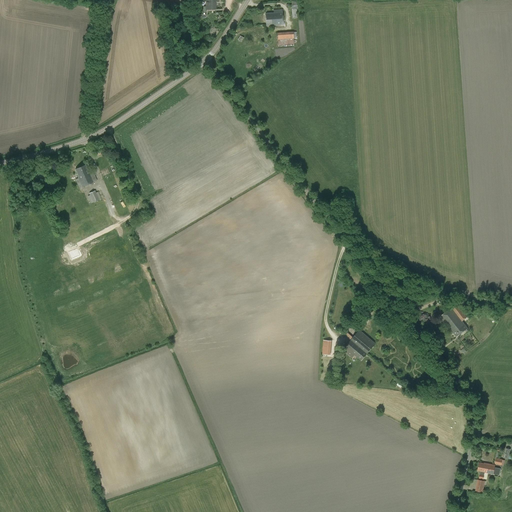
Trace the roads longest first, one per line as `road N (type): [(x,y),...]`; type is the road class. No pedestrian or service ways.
road 1 (unclassified): [(455,511),(472,418),(464,387),(204,60)]
road 2 (tertiary): [(0,161),(87,138),(204,60)]
